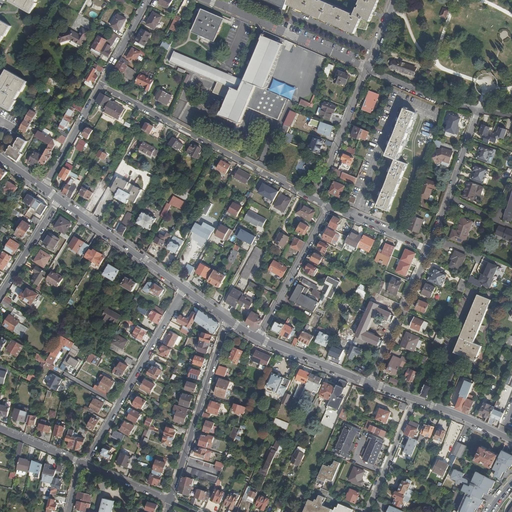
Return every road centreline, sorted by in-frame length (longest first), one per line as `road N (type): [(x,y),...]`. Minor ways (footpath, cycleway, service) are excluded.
road 1 (residential): [(314,200),(99,86)]
road 2 (residential): [(182,288),(82,464)]
road 3 (residential): [(169,501),(228,320)]
road 4 (residential): [(367,67),(208,0)]
road 5 (tertiary): [(58,200),(182,288)]
road 6 (residential): [(428,250),(478,109)]
road 7 (residential): [(328,207),(257,338)]
road 8 (residential): [(370,386),(428,250)]
road 9 (residential): [(314,200),(367,67)]
road 10 (tertiary): [(257,338),(370,386)]
road 11 (residential): [(415,400),(367,511)]
